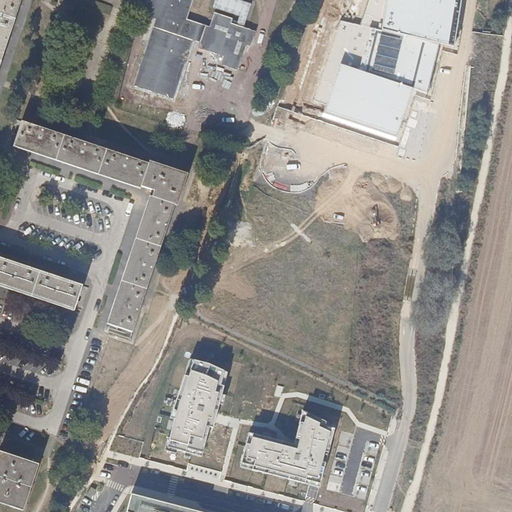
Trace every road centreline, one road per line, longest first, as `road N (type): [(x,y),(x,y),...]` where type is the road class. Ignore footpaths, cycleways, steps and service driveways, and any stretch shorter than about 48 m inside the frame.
road 1 (track): [(433,421),(508,0)]
road 2 (unknown): [(407,403),(406,317),(427,197),(413,175),(282,133)]
road 3 (residential): [(255,511),(118,475),(96,511)]
